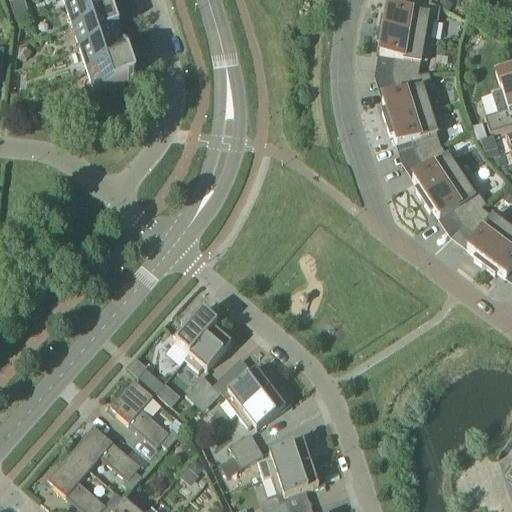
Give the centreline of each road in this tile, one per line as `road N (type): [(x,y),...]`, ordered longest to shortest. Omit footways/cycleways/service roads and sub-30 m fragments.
road 1 (residential): [(504,329),(410,260),(359,166),(343,68),(358,0)]
road 2 (residential): [(371,511),(327,390),(174,252)]
road 3 (residential): [(174,252),(203,211),(230,143),(221,52),(206,0)]
road 4 (residential): [(0,450),(174,252)]
road 5 (residential): [(148,0),(171,69),(174,113),(146,168)]
road 6 (residential): [(115,200),(67,160),(0,150)]
